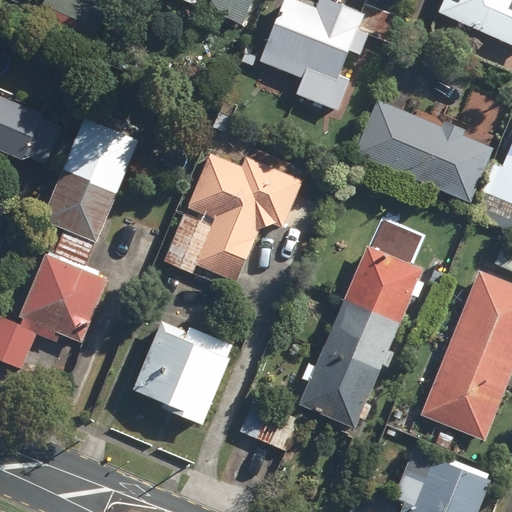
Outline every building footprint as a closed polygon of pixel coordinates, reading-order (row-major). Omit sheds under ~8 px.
[(47,0),(36,27),(109,59),(126,17),(86,0),(47,0)] [(191,0),(247,23),(256,0),(191,0)] [(324,0),(322,6),(307,0),(287,0),(263,59),(306,77),(300,92),(342,109),(355,77),(345,72),(355,47),(366,51),(374,31),(364,26),(371,9),(348,0),(324,0)] [(511,0),(447,0),(443,11),(511,41),(511,0)] [(48,112),(0,90),(0,146),(28,159),(30,154),(49,163),(66,123),(47,115),(48,112)] [(447,124),(381,97),(358,152),(474,201),(497,145),(467,133),(470,127),(449,119),(447,124)] [(511,151),(508,162),(497,158),(473,214),(511,229),(511,151)] [(217,218),(199,263),(241,280),(263,227),(278,221),(287,226),(307,178),(250,155),(246,165),(214,152),(191,207),(217,218)] [(0,237),(14,204),(0,197),(0,237)] [(511,240),(508,238),(497,263),(511,269),(511,240)] [(24,324),(2,315),(0,318),(0,357),(26,368),(41,332),(56,338),(59,330),(86,342),(114,274),(38,243),(22,283),(34,288),(23,314),(28,316),(24,324)] [(428,267),(372,243),(303,403),(359,427),(364,416),(369,418),(376,403),(370,400),(387,363),(392,365),(398,350),(393,348),(428,267)] [(511,381),(511,279),(483,268),(424,414),(488,440),(511,381)] [(191,328),(166,318),(135,393),(208,422),(235,356),(232,354),(237,342),(192,324),(191,328)] [(257,398),(244,430),(291,450),(305,418),(257,398)] [(408,500),(403,511),(480,511),(496,474),(440,452),(439,455),(417,447),(398,496),(408,500)]
